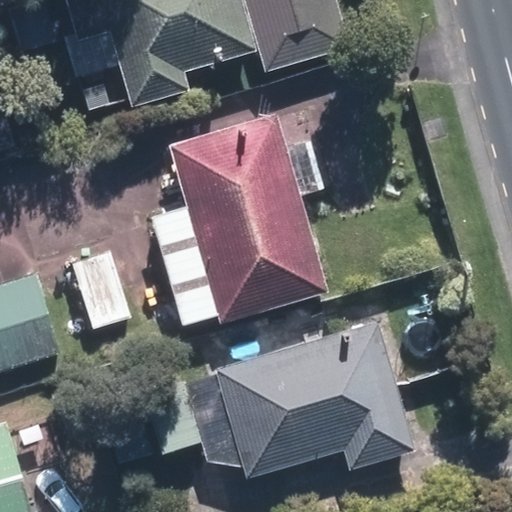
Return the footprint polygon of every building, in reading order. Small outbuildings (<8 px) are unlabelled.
[(231,0),(61,0),(73,37),(106,27),(127,100),(183,84),(179,69),(246,50),(231,0)] [(325,0),(243,0),(263,66),(339,42),(325,0)] [(164,148),(216,318),(318,288),(266,118),(164,148)] [(132,321),(106,248),(64,262),(90,336),(132,321)] [(0,286),(0,367),(51,353),(30,278),(0,286)] [(238,464),(241,476),(340,446),(345,463),(406,445),(369,321),(209,369),(210,374),(179,383),(203,460),(238,464)] [(23,511),(0,434),(0,511),(23,511)]
